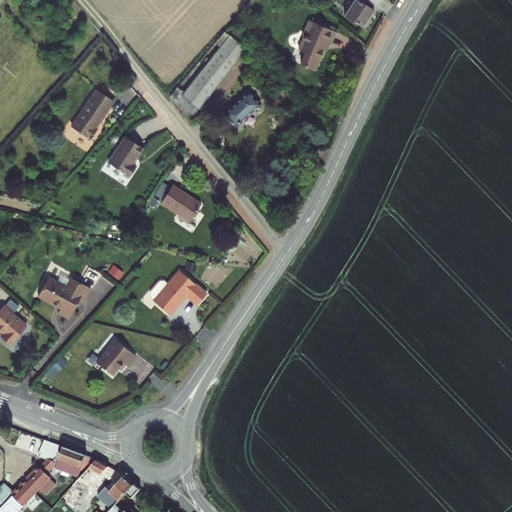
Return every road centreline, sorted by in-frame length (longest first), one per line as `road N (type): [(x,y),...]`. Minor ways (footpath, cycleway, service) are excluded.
road 1 (tertiary): [(422,0),(287,252)]
road 2 (residential): [(119,46),(287,252)]
road 3 (tertiary): [(6,402),(138,467)]
road 4 (tertiary): [(135,429),(105,437),(6,402)]
